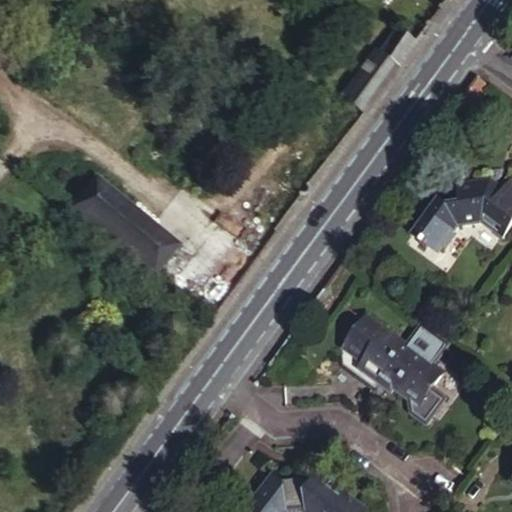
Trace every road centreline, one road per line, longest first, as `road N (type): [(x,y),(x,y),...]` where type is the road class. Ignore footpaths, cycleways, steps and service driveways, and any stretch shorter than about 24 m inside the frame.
road 1 (secondary): [(113,511),(461,33)]
road 2 (unknown): [(211,376),(268,425),(339,431),(448,503)]
